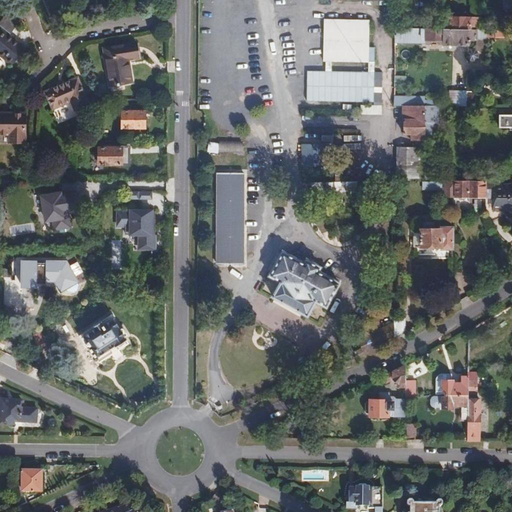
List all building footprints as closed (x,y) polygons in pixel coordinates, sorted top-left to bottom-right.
[(511,0),(502,0),(503,11),(511,11),(511,0)] [(0,58),(9,65),(24,49),(7,34),(16,24),(4,13),(0,17),(0,58)] [(480,30),(485,30),(484,20),(445,20),(445,14),(420,14),(419,20),(406,20),(406,29),(410,29),(463,29),(469,29),(480,30)] [(368,19),(323,19),(323,64),(368,65),(368,19)] [(470,40),(469,29),(463,29),(410,29),(410,37),(416,37),(416,39),(429,39),(429,45),(460,45),(460,40),(470,40)] [(481,37),(480,30),(469,29),(470,40),(475,40),(481,40),(481,37)] [(134,41),(101,46),(108,84),(131,80),(126,58),(137,56),(134,41)] [(375,74),(308,73),(307,105),(374,106),(375,74)] [(74,78),(41,89),(48,107),(67,100),(71,109),(85,104),(74,78)] [(465,106),(465,93),(465,91),(454,91),(454,100),(454,106),(465,106)] [(423,106),(400,106),(400,133),(410,133),(410,141),(422,141),(422,138),(422,131),(423,106)] [(437,106),(423,106),(422,131),(422,138),(430,139),(430,120),(437,120),(437,106)] [(511,128),(511,108),(494,109),(493,127),(503,127),(503,128),(511,128)] [(121,111),(120,128),(143,129),(144,111),(121,111)] [(0,112),(0,133),(6,134),(6,141),(21,142),(21,113),(0,112)] [(207,142),(206,152),(217,153),(217,143),(207,142)] [(422,178),(422,145),(411,145),(395,144),(395,178),(402,178),(422,178)] [(109,147),(99,147),(97,147),(97,165),(112,166),(112,164),(127,164),(126,148),(109,147)] [(244,173),(216,173),(214,265),(242,266),(244,173)] [(435,178),(422,178),(422,186),(434,186),(435,178)] [(483,178),(439,178),(439,189),(444,188),(444,185),(451,185),(451,190),(454,190),(454,193),(484,193),(483,178)] [(493,178),(483,178),(484,193),(484,210),(488,221),(500,216),(499,208),(509,208),(511,206),(511,187),(506,187),(494,182),(493,178)] [(343,191),(344,183),(322,181),(321,189),(343,191)] [(128,191),(127,197),(150,200),(151,194),(128,191)] [(40,196),(44,220),(51,219),(53,228),(68,226),(65,209),(79,207),(77,193),(59,196),(58,193),(40,196)] [(155,247),(155,210),(117,210),(117,222),(125,222),(125,233),(143,233),(143,247),(155,247)] [(420,228),(419,228),(420,246),(440,246),(440,248),(452,248),(451,225),(440,225),(440,228),(427,228),(427,221),(420,221),(420,228)] [(279,298),(280,296),(287,285),(306,297),(298,308),(297,310),(307,316),(316,301),(326,307),(340,283),(322,271),(323,269),(306,259),(305,261),(286,248),(271,272),(280,278),(271,292),(279,298)] [(54,281),(60,281),(64,288),(65,288),(76,282),(76,281),(65,261),(21,261),(21,287),(36,287),(36,281),(54,281)] [(61,290),(64,288),(60,281),(54,281),(61,290)] [(76,282),(65,288),(67,291),(72,292),(76,290),(77,285),(76,282)] [(287,285),(280,296),(298,308),(306,297),(287,285)] [(95,313),(73,328),(75,331),(79,328),(84,336),(83,338),(92,351),(122,330),(121,327),(123,326),(119,319),(116,320),(108,310),(98,317),(95,313)] [(394,314),(394,337),(404,331),(404,314),(394,314)] [(27,340),(31,347),(43,340),(39,333),(27,340)] [(405,382),(405,364),(384,375),(381,376),(383,380),(390,376),(399,380),(399,382),(405,382)] [(441,387),(441,390),(466,390),(466,388),(466,376),(466,370),(457,370),(457,377),(450,377),(450,375),(438,375),(438,387),(441,387)] [(421,390),(429,390),(429,386),(429,375),(421,375),(421,386),(421,390)] [(466,376),(466,388),(474,388),(475,376),(472,376),(466,376)] [(466,390),(441,390),(441,392),(429,392),(427,393),(426,395),(426,402),(427,404),(429,405),(450,405),(450,402),(457,402),(456,416),(466,416),(466,409),(466,390)] [(363,400),(363,409),(364,411),(368,411),(368,413),(404,414),(404,397),(395,397),(392,395),(387,395),(387,391),(376,391),(376,396),(368,396),(368,398),(365,398),(363,400)] [(466,416),(466,440),(478,441),(478,397),(466,397),(466,409),(466,416)] [(1,400),(0,407),(0,423),(13,425),(13,422),(34,423),(35,410),(20,409),(20,402),(1,400)] [(404,439),(412,440),(412,425),(404,425),(404,439)] [(23,470),(22,488),(40,488),(41,470),(23,470)] [(379,511),(380,485),(352,484),(352,489),(343,489),(343,500),(340,499),(339,507),(348,508),(348,504),(361,504),(360,508),(368,508),(367,511),(379,511)] [(15,509),(26,504),(22,499),(15,499),(15,501),(15,509)] [(133,511),(132,511),(131,510),(128,502),(116,507),(117,509),(109,511),(133,511)]
